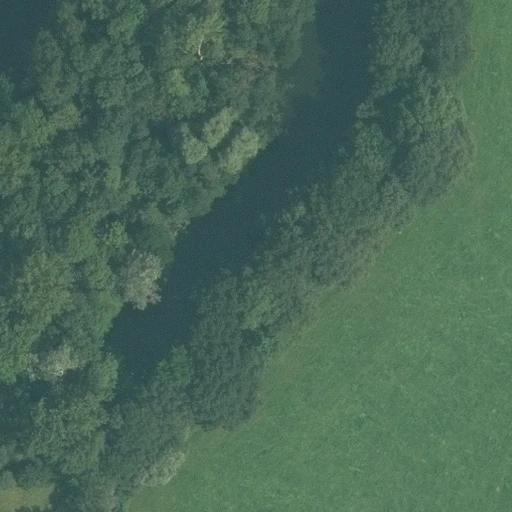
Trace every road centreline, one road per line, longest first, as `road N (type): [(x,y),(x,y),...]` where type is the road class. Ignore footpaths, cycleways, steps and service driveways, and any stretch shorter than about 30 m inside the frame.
road 1 (unclassified): [(103,511),(111,478),(377,181),(406,124),(431,0)]
road 2 (track): [(55,472),(26,421),(36,341),(84,256),(196,114),(231,30),(230,0)]
